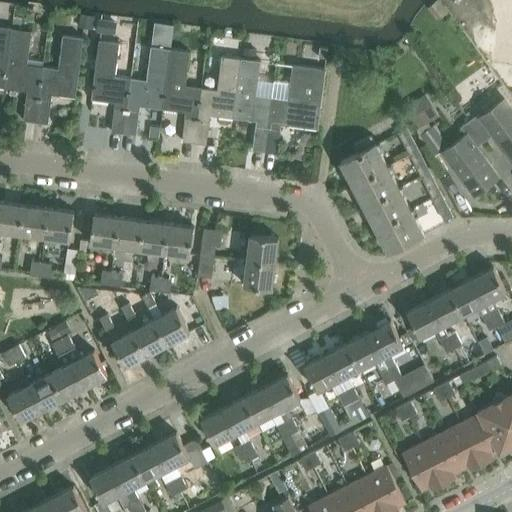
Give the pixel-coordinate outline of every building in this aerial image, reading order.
[(511,0),(505,0),(505,5),(502,5),(496,60),(511,61),(511,0)] [(80,14),(78,27),(93,29),(95,16),(80,14)] [(105,16),(103,29),(118,31),(120,18),(105,16)] [(0,87),(6,88),(13,29),(0,27),(0,87)] [(158,27),(156,44),(171,46),(174,29),(158,27)] [(33,32),(13,29),(6,88),(28,91),(24,121),(38,123),(45,68),(46,62),(29,60),(33,32)] [(45,68),(38,123),(49,124),(53,94),(77,98),(85,39),(65,36),(60,71),(45,68)] [(112,133),(125,135),(132,80),(116,78),(120,43),(101,41),(93,100),(116,103),(112,133)] [(231,46),(229,55),(242,57),(243,48),(231,46)] [(320,47),(319,57),(327,58),(328,48),(320,47)] [(148,82),(132,80),(125,135),(137,136),(141,106),(164,109),(172,50),(153,48),(148,82)] [(245,48),(244,57),(256,58),(257,49),(245,48)] [(191,53),(172,50),(164,109),(186,112),(182,142),(195,144),(202,90),(187,88),(191,53)] [(219,92),(202,90),(195,144),(207,146),(211,115),(235,118),(242,60),(224,57),(219,92)] [(253,152),(266,153),(274,99),(258,97),(262,62),(242,60),(235,118),(257,121),(253,152)] [(282,124),(307,128),(320,129),(328,71),(294,67),(291,85),(276,83),(274,99),(266,153),(278,155),(282,124)] [(426,93),(405,106),(419,128),(428,122),(439,115),(426,93)] [(479,116),(471,122),(485,142),(493,136),(511,161),(511,111),(505,101),(481,119),(479,116)] [(477,148),(485,142),(471,122),(462,128),(467,136),(451,147),(436,126),(423,135),(438,156),(443,153),(475,196),(500,178),(477,148)] [(406,145),(414,141),(408,130),(400,134),(406,145)] [(349,175),(384,157),(378,145),(377,145),(373,137),(356,146),(360,154),(343,163),(349,175)] [(411,156),(420,152),(414,141),(406,145),(411,156)] [(417,167),(426,163),(420,152),(411,156),(417,167)] [(355,186),(390,168),(384,157),(349,175),(355,186)] [(423,178),(431,174),(426,163),(417,167),(423,178)] [(360,197),(396,179),(390,168),(355,186),(360,197)] [(429,189),(437,185),(431,174),(423,178),(429,189)] [(366,208),(402,189),(396,179),(360,197),(366,208)] [(434,200),(443,196),(437,185),(429,189),(434,200)] [(372,219),(407,200),(402,189),(366,208),(372,219)] [(440,210),(448,206),(443,196),(434,200),(440,210)] [(378,230),(413,211),(407,200),(372,219),(378,230)] [(0,206),(0,231),(22,234),(26,207),(0,203),(0,206)] [(448,206),(440,210),(446,222),(454,217),(448,206)] [(22,234),(45,237),(46,237),(50,210),(26,207),(22,234)] [(75,213),(50,210),(46,237),(45,237),(44,244),(54,245),(55,239),(72,241),(75,213)] [(383,240),(419,222),(413,211),(378,230),(383,240)] [(92,243),(105,245),(105,249),(117,251),(121,219),(96,215),(92,243)] [(126,248),(142,250),(145,222),(121,219),(117,251),(125,252),(126,248)] [(142,250),(166,253),(171,226),(145,222),(142,250)] [(419,222),(383,240),(389,252),(425,233),(419,222)] [(195,229),(171,226),(166,253),(191,257),(195,229)] [(205,228),(201,254),(215,256),(216,246),(221,246),(223,231),(205,228)] [(252,235),(249,261),(277,264),(280,239),(252,235)] [(75,276),(78,252),(66,250),(63,274),(75,276)] [(212,278),(215,256),(201,254),(198,276),(212,278)] [(31,275),(41,276),(43,263),(33,261),(31,275)] [(273,289),(277,264),(249,261),(246,286),(273,289)] [(52,264),(43,263),(41,276),(50,277),(52,264)] [(495,268),(473,279),(498,325),(504,322),(493,300),(508,292),(495,268)] [(101,284),(112,285),(114,272),(103,270),(101,284)] [(122,273),(114,272),(112,285),(121,286),(122,273)] [(150,290),(160,291),(163,278),(152,276),(150,290)] [(171,279),(163,278),(160,291),(170,292),(171,279)] [(473,279),(452,290),(465,314),(477,308),(489,330),(498,325),(473,279)] [(443,326),(465,314),(452,290),(430,301),(443,326)] [(179,308),(164,315),(158,304),(151,292),(143,296),(150,308),(156,320),(157,319),(169,344),(192,332),(179,308)] [(422,337),(435,330),(446,352),(455,348),(448,336),(443,326),(430,301),(409,313),(416,325),(421,336),(422,337)] [(156,320),(143,326),(137,315),(130,303),(122,307),(129,319),(135,331),(148,355),(169,344),(157,319),(156,320)] [(107,331),(113,342),(126,367),(148,355),(135,331),(121,338),(115,326),(115,327),(109,314),(100,319),(107,331)] [(66,320),(55,325),(56,327),(62,337),(72,332),(66,320)] [(310,349),(347,335),(342,321),(305,335),(310,349)] [(392,322),(370,333),(395,379),(401,375),(390,354),(405,346),(392,322)] [(511,338),(511,322),(498,329),(504,342),(511,338)] [(416,325),(407,330),(413,340),(421,336),(416,325)] [(56,327),(48,331),(54,343),(61,339),(62,339),(62,337),(56,327)] [(455,332),(448,336),(455,348),(461,344),(455,332)] [(361,369),(375,362),(386,384),(395,379),(370,333),(349,344),(361,369)] [(95,351),(81,358),(69,335),(62,339),(61,339),(86,387),(108,376),(95,351)] [(489,351),(497,346),(491,335),(483,340),(489,351)] [(65,367),(52,374),(65,399),(86,387),(61,339),(54,343),(53,344),(65,367)] [(10,349),(11,350),(17,361),(27,356),(20,344),(10,349)] [(348,376),(361,369),(349,344),(327,355),(363,420),(369,417),(348,376)] [(17,361),(11,350),(10,349),(4,352),(11,365),(17,361)] [(319,391),(332,384),(354,425),(363,420),(327,355),(306,366),(319,391)] [(488,362),(492,371),(502,366),(497,357),(488,362)] [(478,367),(483,376),(492,371),(488,362),(478,367)] [(469,372),(474,380),(483,376),(478,367),(469,372)] [(401,375),(395,379),(403,396),(421,387),(413,370),(401,375)] [(474,380),(469,372),(460,376),(465,385),(474,380)] [(52,374),(30,385),(44,410),(65,399),(52,374)] [(289,375),(267,387),(302,451),(308,448),(287,408),(302,400),(289,375)] [(23,421),(44,410),(30,385),(27,380),(19,384),(22,389),(10,396),(23,421)] [(448,381),(441,384),(447,396),(455,392),(448,381)] [(439,400),(447,396),(441,384),(433,388),(439,400)] [(259,423),(272,416),(293,456),(302,451),(267,387),(245,398),(259,423)] [(498,395),(497,396),(510,422),(511,420),(511,394),(505,398),(503,396),(500,395),(498,395)] [(478,412),(479,415),(489,433),(510,422),(497,396),(495,396),(494,398),(493,401),(494,404),(488,407),(478,412)] [(246,429),(259,423),(245,398),(224,409),(238,433),(243,443),(250,455),(257,451),(246,429)] [(410,401),(403,405),(409,416),(416,412),(410,401)] [(401,420),(409,416),(403,405),(395,409),(401,420)] [(321,413),(333,436),(344,430),(332,407),(321,413)] [(215,445),(238,433),(224,409),(202,420),(215,445)] [(498,452),(489,433),(479,415),(461,424),(482,464),(494,458),(492,455),(498,452)] [(511,425),(510,422),(489,433),(498,452),(500,455),(511,448),(511,425)] [(461,424),(442,434),(461,471),(469,467),(471,470),(482,464),(461,424)] [(353,431),(346,435),(352,447),(360,443),(353,431)] [(178,433),(156,445),(181,492),(189,488),(176,465),(190,458),(196,468),(208,461),(202,450),(197,440),(185,447),(178,433)] [(442,434),(423,444),(444,484),(455,478),(454,475),(461,471),(442,434)] [(344,451),(352,447),(346,435),(338,439),(344,451)] [(241,459),(250,455),(243,443),(235,447),(241,459)] [(432,490),(444,484),(423,444),(403,454),(422,491),(431,487),(432,490)] [(156,445),(135,456),(148,480),(161,473),(173,496),(181,492),(156,445)] [(210,446),(202,450),(208,461),(216,456),(210,446)] [(315,451),(307,455),(313,467),(321,463),(315,451)] [(306,471),(313,467),(307,455),(300,459),(306,471)] [(135,456),(114,467),(136,511),(141,511),(146,510),(134,487),(148,480),(135,456)] [(387,466),(367,476),(385,511),(397,511),(400,511),(398,508),(406,503),(387,466)] [(104,503),(118,496),(127,511),(136,511),(114,467),(91,479),(104,503)] [(277,471),(269,475),(278,493),(286,489),(277,471)] [(385,511),(367,476),(348,486),(360,511),(385,511)] [(0,490),(0,509),(28,498),(22,482),(0,490)] [(360,511),(348,486),(329,496),(336,511),(360,511)] [(53,499),(60,511),(87,511),(88,511),(75,487),(53,499)] [(336,511),(329,496),(309,506),(311,511),(336,511)] [(60,511),(53,499),(32,510),(33,511),(60,511)] [(294,511),(288,499),(276,506),(278,511),(294,511)] [(227,511),(222,501),(200,511),(227,511)]
